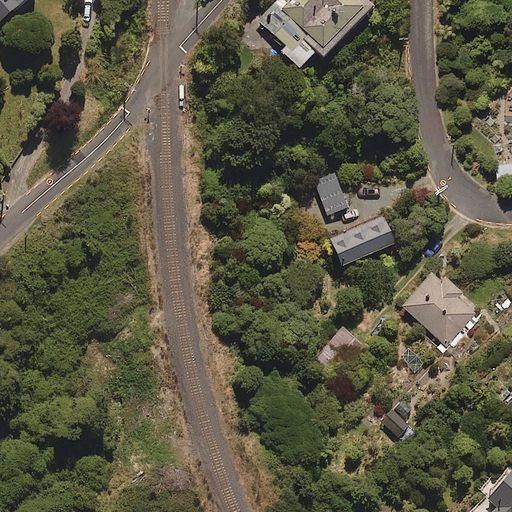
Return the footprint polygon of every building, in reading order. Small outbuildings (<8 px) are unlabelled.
[(0,0),(0,13),(14,0),(0,0)] [(280,0),(259,22),(284,46),(279,50),(297,67),(313,51),(319,56),(369,5),(364,0),(280,0)] [(511,160),(494,162),(496,177),(511,174),(511,160)] [(338,191),(332,173),(313,179),(318,197),(338,191)] [(389,241),(378,216),(326,238),(337,263),(389,241)] [(454,288),(427,266),(397,304),(447,344),(474,310),(451,292),(454,288)] [(361,346),(339,328),(310,364),(332,381),(361,346)] [(394,399),(377,417),(398,437),(415,420),(394,399)] [(511,511),(511,455),(464,511),(511,511)]
